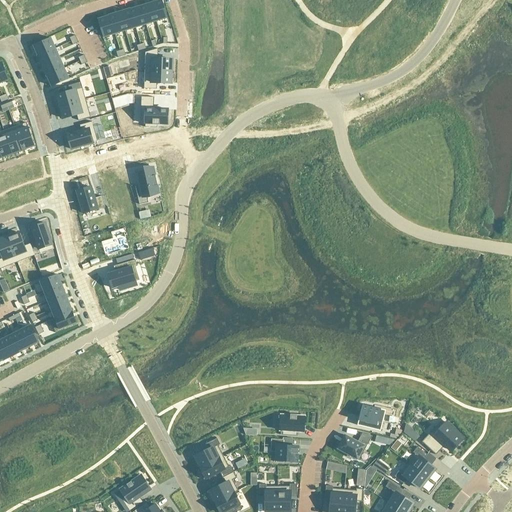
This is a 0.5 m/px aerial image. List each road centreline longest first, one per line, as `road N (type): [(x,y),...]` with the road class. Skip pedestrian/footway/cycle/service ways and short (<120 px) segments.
road 1 (residential): [(104,332),(146,305),(166,277),(187,182),(203,158),(248,116),(297,97),(317,98)]
road 2 (residential): [(170,0),(185,44),(182,134),(53,165)]
road 3 (residential): [(511,252),(412,231),(380,208),(358,182),(330,107)]
road 4 (residential): [(198,511),(104,332)]
road 5 (residential): [(455,0),(415,60),(330,107)]
road 6 (residential): [(57,199),(74,266),(104,332)]
road 7 (residential): [(11,42),(53,165)]
